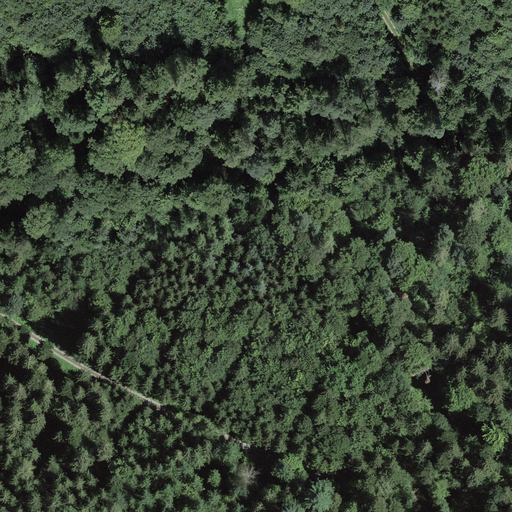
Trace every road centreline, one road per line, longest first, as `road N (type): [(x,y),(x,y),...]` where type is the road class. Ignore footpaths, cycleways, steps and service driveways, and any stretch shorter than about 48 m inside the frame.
road 1 (track): [(511,453),(309,288),(0,14)]
road 2 (track): [(387,511),(157,407),(0,316)]
road 3 (track): [(511,242),(375,0)]
